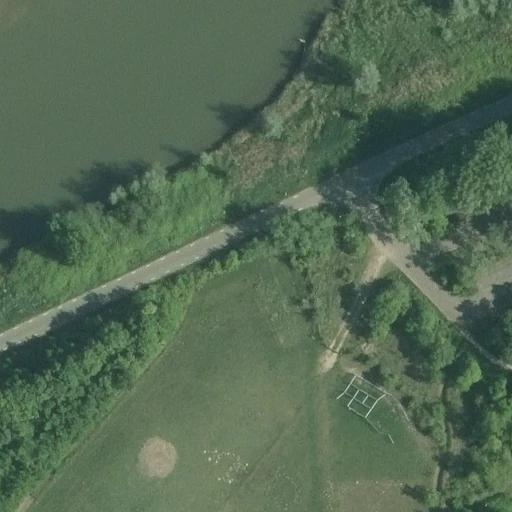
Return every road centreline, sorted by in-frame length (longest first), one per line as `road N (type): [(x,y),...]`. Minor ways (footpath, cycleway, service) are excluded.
road 1 (unclassified): [(348,182),(0,345)]
road 2 (unclassified): [(511,106),(348,182)]
road 3 (unclassified): [(348,182),(456,317)]
